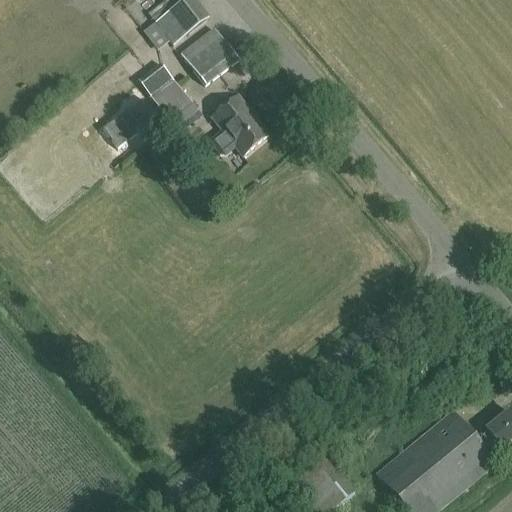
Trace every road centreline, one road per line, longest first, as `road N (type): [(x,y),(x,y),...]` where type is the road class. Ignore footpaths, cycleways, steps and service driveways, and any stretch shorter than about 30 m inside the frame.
road 1 (unclassified): [(157,511),(459,260)]
road 2 (unclassified): [(459,260),(241,0)]
